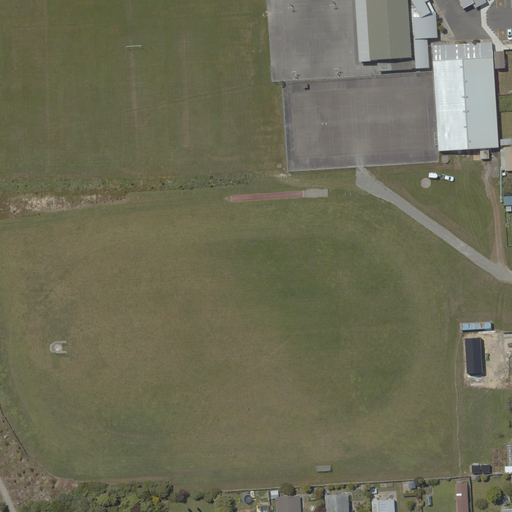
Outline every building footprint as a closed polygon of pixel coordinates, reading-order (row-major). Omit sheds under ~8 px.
[(376,58),(377,71),(430,68),(428,38),(438,37),(437,12),(430,0),(365,0),(369,58),(376,58)] [(493,41),(433,44),(439,150),(499,146),(493,45),(493,41)] [(511,143),(501,144),(502,172),(511,171),(511,143)] [(511,194),(503,195),(503,204),(511,203),(511,194)] [(505,356),(504,337),(487,338),(488,356),(505,356)] [(469,511),(468,479),(455,480),(456,511),(469,511)] [(396,511),(395,481),(371,482),(372,511),(396,511)] [(350,511),(349,491),(325,492),(325,511),(350,511)] [(300,511),(299,493),(275,495),(275,511),(300,511)]
